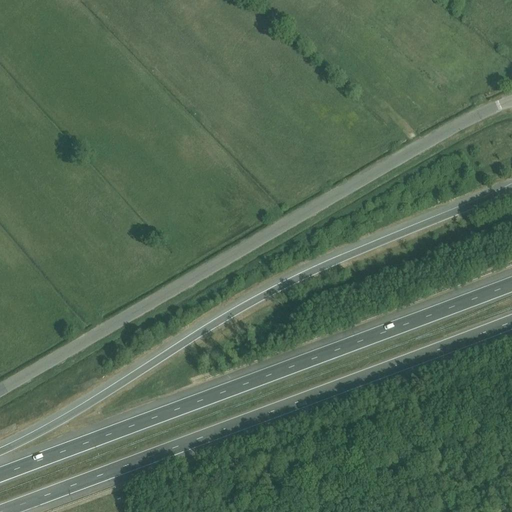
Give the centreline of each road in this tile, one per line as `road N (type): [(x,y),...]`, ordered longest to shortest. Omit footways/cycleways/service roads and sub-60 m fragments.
road 1 (unclassified): [(0,390),(511,100)]
road 2 (motorway): [(511,188),(294,279),(0,451)]
road 3 (motorway): [(511,284),(0,475)]
road 4 (motorway): [(0,511),(511,321)]
